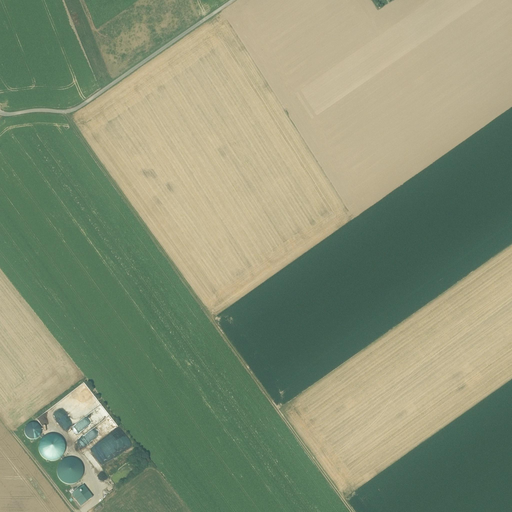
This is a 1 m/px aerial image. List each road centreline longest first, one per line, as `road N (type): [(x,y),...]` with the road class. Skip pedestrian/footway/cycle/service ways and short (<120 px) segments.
road 1 (track): [(65,112),(352,511)]
road 2 (unclassified): [(233,0),(74,109),(0,112)]
road 3 (track): [(74,511),(0,416)]
